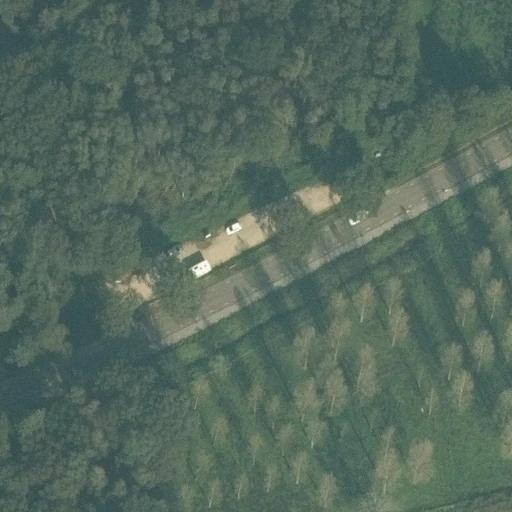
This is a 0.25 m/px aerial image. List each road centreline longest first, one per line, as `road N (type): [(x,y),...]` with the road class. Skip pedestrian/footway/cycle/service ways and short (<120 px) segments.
road 1 (tertiary): [(0,401),(124,348),(511,143)]
road 2 (track): [(126,301),(316,195),(372,206)]
